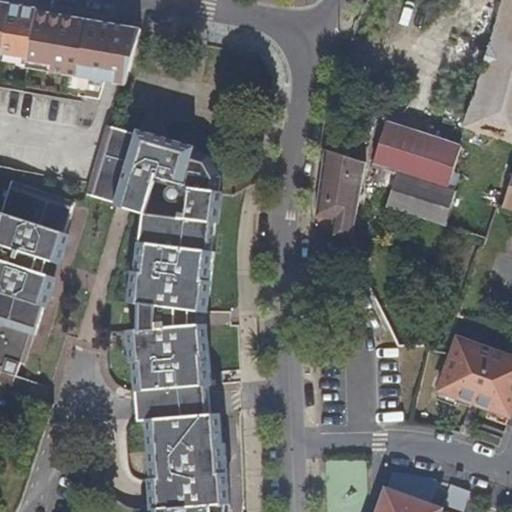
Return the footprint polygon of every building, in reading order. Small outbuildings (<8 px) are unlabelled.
[(511,0),(505,0),(489,51),(465,127),(511,142),(511,0)] [(0,8),(37,15),(38,13),(0,5),(0,8)] [(0,61),(3,62),(3,56),(29,61),(28,63),(53,67),(52,74),(121,86),(125,73),(131,74),(141,35),(141,33),(37,15),(0,8),(0,61)] [(131,74),(125,73),(121,86),(127,87),(131,74)] [(461,147),(386,122),(373,165),(398,174),(387,206),(446,227),(455,192),(448,189),(461,147)] [(137,136),(108,128),(91,185),(87,196),(117,204),(116,207),(136,212),(145,215),(134,305),(143,306),(141,331),(133,332),(137,388),(138,392),(209,386),(211,386),(206,326),(188,327),(190,312),(207,315),(215,254),(212,254),(216,224),(219,225),(223,195),(221,194),(223,179),(210,158),(194,153),(195,150),(138,133),(137,136)] [(363,164),(326,150),(317,217),(331,239),(346,242),(352,243),(363,164)] [(511,179),(502,208),(511,211),(511,179)] [(8,216),(4,214),(0,225),(0,245),(7,248),(3,262),(0,260),(0,325),(31,335),(50,278),(38,274),(43,259),(55,263),(64,235),(61,234),(72,202),(19,185),(8,216)] [(0,327),(33,338),(33,336),(31,335),(0,325),(0,327)] [(0,373),(17,378),(22,363),(24,364),(33,338),(0,327),(0,373)] [(511,384),(511,357),(450,334),(427,394),(449,403),(450,398),(461,403),(463,398),(502,412),(511,384)] [(138,392),(139,399),(139,404),(141,422),(148,421),(211,416),(210,398),(209,386),(138,392)] [(211,416),(148,421),(155,510),(157,511),(156,511),(210,511),(211,506),(229,504),(225,444),(222,444),(219,415),(211,416)] [(429,511),(432,504),(379,484),(372,504),(381,507),(379,511),(429,511)] [(449,484),(442,504),(462,511),(469,492),(449,484)]
